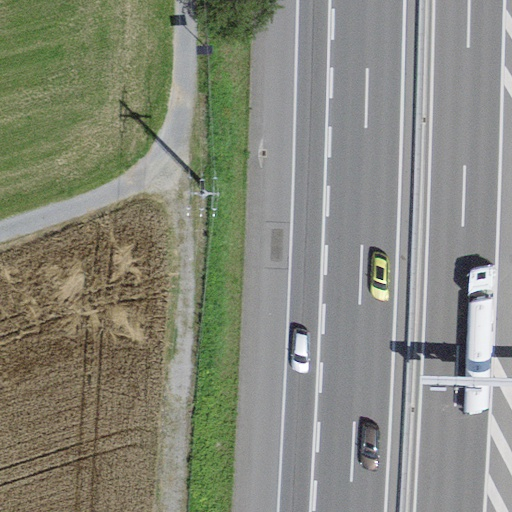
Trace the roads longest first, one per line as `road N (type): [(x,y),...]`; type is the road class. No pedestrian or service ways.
road 1 (motorway): [(449,511),(469,0)]
road 2 (motorway): [(368,0),(348,511)]
road 3 (track): [(184,0),(185,72),(174,130),(153,163),(122,188),(0,229)]
